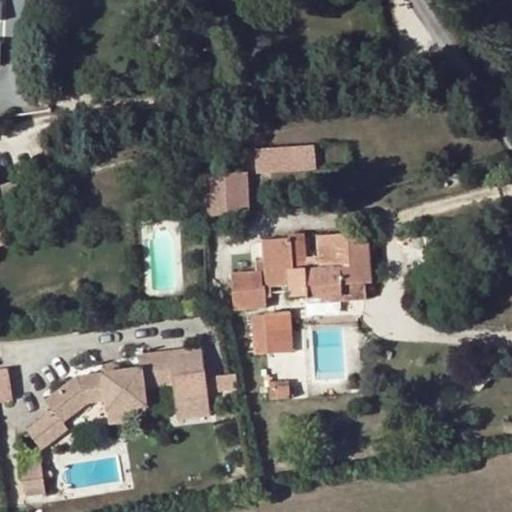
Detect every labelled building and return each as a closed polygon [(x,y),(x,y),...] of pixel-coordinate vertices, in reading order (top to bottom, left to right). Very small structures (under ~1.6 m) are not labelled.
[(56,0),(57,10),(78,8),(77,0),(56,0)] [(256,173),(314,169),(312,146),(255,150),(256,173)] [(220,215),(248,213),(246,173),(219,175),(220,215)] [(205,175),(207,216),(220,215),(219,175),(205,175)] [(0,205),(21,199),(15,182),(0,186),(0,246),(4,245),(0,233),(0,205)] [(370,279),(368,237),(348,239),(348,232),(316,235),(317,256),(313,256),(314,270),(303,270),(304,279),(292,279),(291,272),(301,271),(300,258),(303,257),(302,233),(287,234),(287,238),(260,239),(262,259),(254,260),(255,271),(231,272),(234,311),(265,309),(264,298),(271,298),(271,287),(288,286),(289,296),(305,295),(304,291),(342,288),(341,280),(370,279)] [(223,304),(222,293),(206,294),(207,307),(223,304)] [(265,313),(290,311),(289,296),(271,298),(264,298),(265,309),(265,313)] [(293,352),(290,311),(265,313),(265,315),(268,354),(293,352)] [(268,354),(265,315),(252,316),(251,316),(254,355),(268,354)] [(78,375),(46,400),(54,410),(62,421),(63,420),(88,400),(103,398),(105,409),(124,406),(125,415),(144,412),(140,386),(170,382),(175,417),(207,412),(199,346),(135,354),(137,368),(125,369),(110,371),(78,375)] [(109,364),(110,371),(125,369),(124,362),(109,364)] [(5,367),(0,367),(0,400),(10,399),(5,367)] [(233,371),(214,374),(216,390),(235,387),(233,371)] [(289,385),(269,387),(271,399),(290,398),(289,385)] [(124,406),(105,409),(106,422),(126,419),(125,415),(124,406)] [(62,421),(54,410),(28,430),(42,448),(69,427),(63,420),(62,421)] [(43,461),(23,465),(27,485),(46,481),(43,461)] [(48,491),(46,481),(27,485),(29,495),(48,491)]
